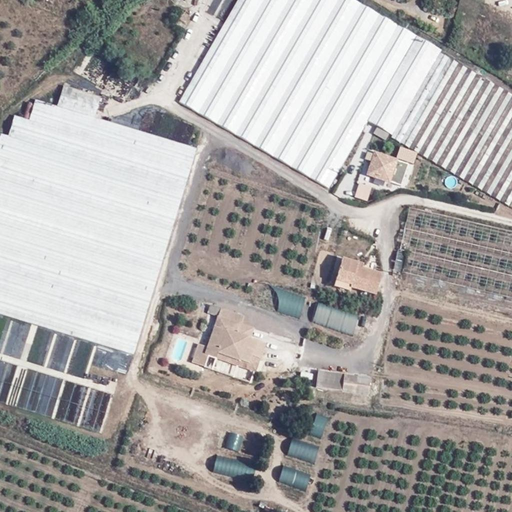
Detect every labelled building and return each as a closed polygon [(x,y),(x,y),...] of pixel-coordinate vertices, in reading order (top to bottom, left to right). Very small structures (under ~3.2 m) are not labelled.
[(441,49),(411,32),(355,0),(237,0),(178,101),(327,187),(368,121),(377,125),(392,134),(440,52),(441,49)] [(218,9),(223,0),(206,0),(205,2),(218,9)] [(511,93),(440,52),(392,134),(391,136),(511,205),(511,93)] [(64,86),(57,107),(94,118),(100,97),(64,86)] [(0,315),(134,355),(175,219),(196,149),(118,125),(94,118),(57,107),(36,101),(29,121),(15,117),(9,138),(1,136),(0,139),(0,315)] [(397,156),(413,163),(417,153),(401,146),(397,156)] [(399,186),(405,163),(375,154),(368,176),(399,186)] [(233,177),(210,170),(190,236),(213,242),(233,177)] [(365,205),(371,184),(361,182),(355,202),(365,205)] [(264,190),(240,183),(222,244),(246,251),(264,190)] [(297,202),(272,194),(250,258),(275,267),(297,202)] [(327,212),(302,204),(281,268),(307,276),(327,212)] [(511,230),(446,217),(409,208),(408,210),(399,251),(408,254),(402,274),(431,281),(511,298),(511,230)] [(361,313),(201,261),(194,283),(354,335),(361,313)] [(352,288),(352,291),(378,298),(382,276),(363,271),(356,269),(357,266),(342,261),(337,284),(352,288)] [(511,300),(409,277),(404,299),(507,323),(511,300)] [(351,295),(352,291),(352,288),(337,284),(335,290),(351,295)] [(511,328),(398,302),(384,364),(511,395),(511,328)] [(243,316),(211,304),(208,312),(216,315),(204,346),(197,343),(190,362),(252,385),(267,345),(249,339),(253,329),(240,324),(243,316)] [(316,388),(368,396),(370,380),(318,372),(316,388)] [(511,397),(393,377),(388,401),(511,422),(511,397)] [(334,511),(360,425),(339,419),(312,511),(316,511),(334,511)] [(367,511),(388,433),(368,428),(346,511),(367,511)] [(400,511),(422,439),(401,433),(378,511),(400,511)] [(320,446),(293,437),(287,455),(314,463),(320,446)] [(434,511),(454,443),(432,437),(411,511),(434,511)] [(464,511),(482,444),(460,439),(440,511),(464,511)] [(511,449),(486,445),(467,511),(504,511),(511,484),(511,449)] [(257,465),(218,456),(214,473),(253,482),(257,465)] [(313,474),(284,464),(278,481),(307,490),(313,474)]
